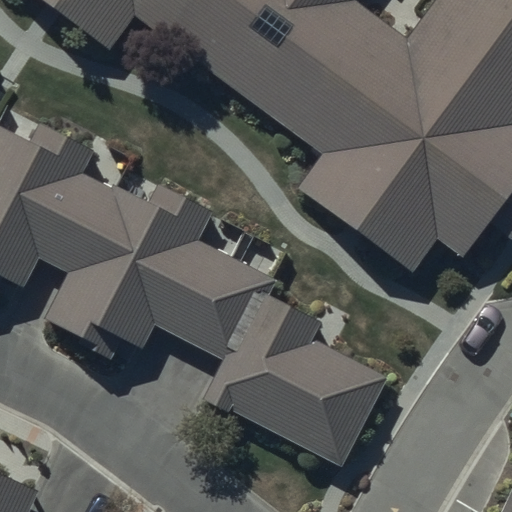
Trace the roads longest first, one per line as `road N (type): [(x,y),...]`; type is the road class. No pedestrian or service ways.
road 1 (residential): [(0,362),(59,389),(217,511)]
road 2 (residential): [(511,339),(499,347),(393,511)]
